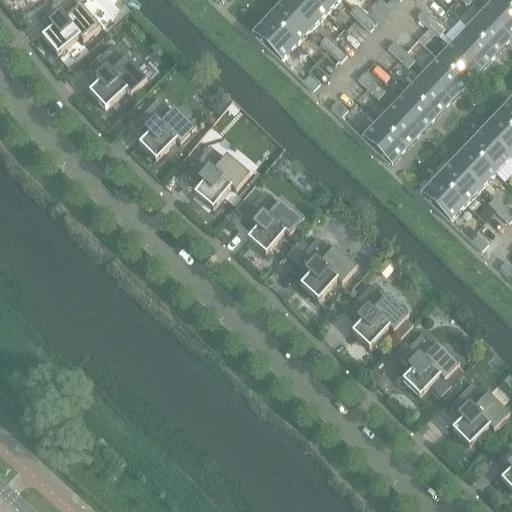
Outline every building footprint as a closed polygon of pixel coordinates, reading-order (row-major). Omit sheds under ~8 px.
[(100,31),(81,8),(78,10),(76,8),(69,0),(61,0),(41,17),(52,32),(42,40),(58,59),(80,41),(83,46),(100,31)] [(231,0),(214,0),(223,9),(231,0)] [(328,17),(309,0),(286,0),(283,4),(313,33),(328,17)] [(342,1),(340,0),(309,0),(328,17),(342,1)] [(459,0),(468,8),(475,1),(473,0),(459,0)] [(511,43),(511,13),(498,0),(496,0),(482,15),(511,43)] [(511,0),(498,0),(511,13),(511,0)] [(313,33),(283,4),(268,20),(297,49),(313,33)] [(367,18),(357,8),(350,15),(360,25),(367,18)] [(435,23),(424,13),(418,20),(428,30),(435,23)] [(511,43),(482,15),(467,31),(497,59),(511,43)] [(377,28),(367,18),(360,25),(370,35),(377,28)] [(297,49),(268,20),(252,36),(282,65),(297,49)] [(445,33),(435,23),(428,30),(438,40),(445,33)] [(497,59),(467,31),(452,47),(482,75),(497,59)] [(337,49),(327,39),(320,47),(330,56),(337,49)] [(405,54),(395,44),(388,51),(398,61),(405,54)] [(482,75),(452,47),(437,62),(467,90),(482,75)] [(347,59),(337,49),(330,56),(341,66),(347,59)] [(147,84),(127,61),(124,64),(111,50),(87,73),(99,86),(89,95),(106,113),(127,94),(131,99),(147,84)] [(408,71),(415,64),(405,54),(398,61),(408,71)] [(467,90),(437,62),(422,78),(452,106),(467,90)] [(320,87),(302,70),(295,77),(313,95),(320,87)] [(375,85),(365,76),(358,83),(368,93),(375,85)] [(452,106),(422,78),(408,93),(437,121),(452,106)] [(385,95),(375,85),(368,93),(379,102),(385,95)] [(437,121),(408,93),(393,109),(423,137),(437,121)] [(217,99),(210,109),(220,117),(228,107),(217,99)] [(196,133),(175,112),(172,115),(159,102),(136,125),(149,138),(139,148),(157,165),(176,145),(181,149),(196,133)] [(511,102),(496,118),(511,132),(511,102)] [(348,114),(338,104),(331,111),(341,121),(348,114)] [(423,137),(393,109),(378,125),(407,153),(423,137)] [(511,160),(511,132),(496,118),(481,133),(511,162),(511,160)] [(121,124),(112,134),(118,140),(127,130),(121,124)] [(407,153),(378,125),(362,141),(392,169),(407,153)] [(511,162),(481,133),(466,149),(496,178),(511,162)] [(496,178),(466,149),(451,165),(481,193),(496,178)] [(236,195),(250,178),(227,159),(224,162),(210,150),(189,175),(203,187),(195,197),(213,213),(232,191),(236,195)] [(481,193),(451,165),(436,181),(466,209),(481,193)] [(466,209),(436,181),(421,197),(451,225),(466,209)] [(255,191),(235,213),(257,232),(248,242),(267,258),(285,237),(290,241),(304,224),(281,204),(279,207),(265,195),(263,197),(255,191)] [(506,210),(495,200),(489,207),(499,217),(506,210)] [(511,223),(511,215),(506,210),(499,217),(509,227),(511,223)] [(489,248),(478,238),(472,245),(482,255),(489,248)] [(342,288),(357,271),(334,251),(332,254),(318,241),(296,266),(309,278),(300,288),(319,305),(338,284),(342,288)] [(511,280),(511,269),(506,264),(499,272),(510,282),(511,280)] [(394,336),(409,320),(387,299),(384,301),(371,289),(348,313),(361,325),(352,335),(370,352),(389,332),(394,336)] [(422,337),(399,361),(412,374),(403,384),(420,401),(430,391),(441,401),(451,390),(465,377),(459,370),(460,369),(438,347),(435,350),(422,337)] [(458,384),(445,398),(450,403),(463,389),(458,384)] [(510,419),(488,397),(485,400),(472,387),(449,410),(462,423),(452,433),(470,450),(490,430),(494,434),(510,419)] [(511,446),(498,460),(511,473),(501,483),(511,494),(511,446)]
